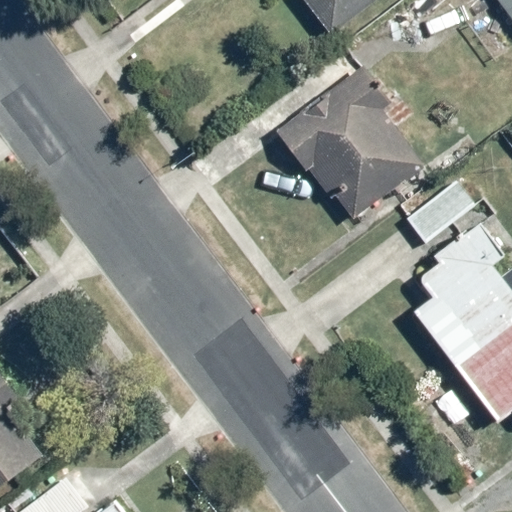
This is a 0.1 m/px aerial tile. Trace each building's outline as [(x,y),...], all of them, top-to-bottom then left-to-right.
[(378,0),(299,0),(328,38),(378,0)] [(511,0),(496,0),(511,22),(511,0)] [(417,172),(392,141),(409,127),(362,69),(345,83),(276,138),(349,228),(417,172)] [(511,410),(511,263),(471,209),(478,204),(456,175),(400,216),(431,258),(409,274),(429,300),(412,313),(495,423),(511,410)] [(0,490),(45,456),(0,396),(0,490)] [(124,511),(117,502),(103,511),(124,511)]
